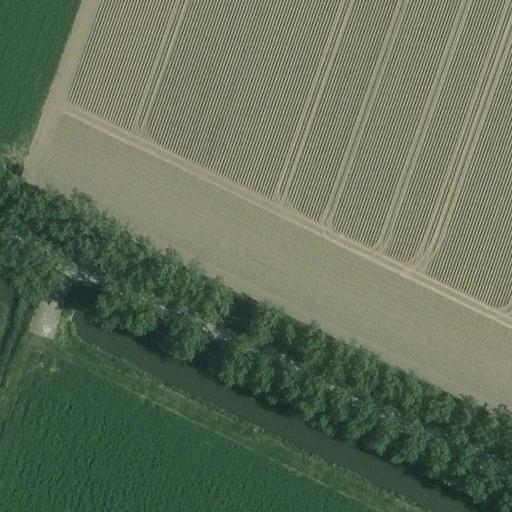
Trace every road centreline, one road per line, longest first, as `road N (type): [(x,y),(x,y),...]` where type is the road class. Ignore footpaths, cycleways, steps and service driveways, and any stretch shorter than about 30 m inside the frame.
road 1 (unclassified): [(511,473),(0,226)]
road 2 (track): [(511,423),(0,178)]
road 3 (track): [(0,422),(29,337),(391,511)]
